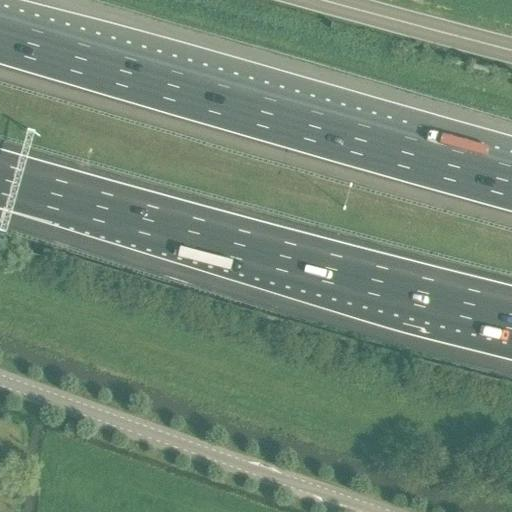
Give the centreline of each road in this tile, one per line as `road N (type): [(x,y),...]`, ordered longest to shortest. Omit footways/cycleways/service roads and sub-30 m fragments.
road 1 (motorway): [(511,182),(0,35)]
road 2 (motorway): [(0,176),(511,315)]
road 3 (unclassified): [(368,511),(0,381)]
road 4 (primary): [(321,0),(511,50)]
